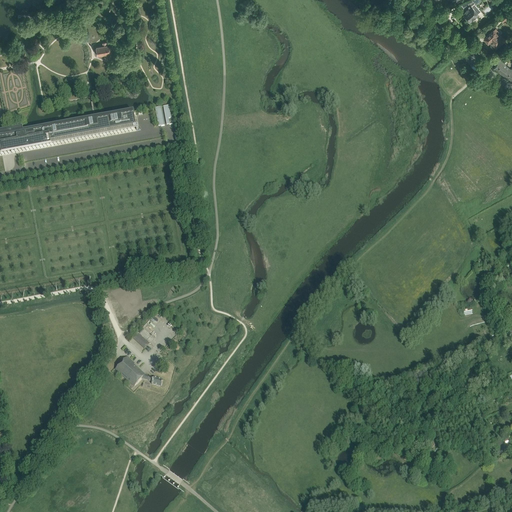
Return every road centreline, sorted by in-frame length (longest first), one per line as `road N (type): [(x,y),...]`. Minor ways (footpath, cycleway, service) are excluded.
road 1 (unclassified): [(121,340),(98,290),(0,304)]
road 2 (track): [(168,128),(179,119),(157,0)]
road 3 (residential): [(510,89),(454,41),(425,0)]
